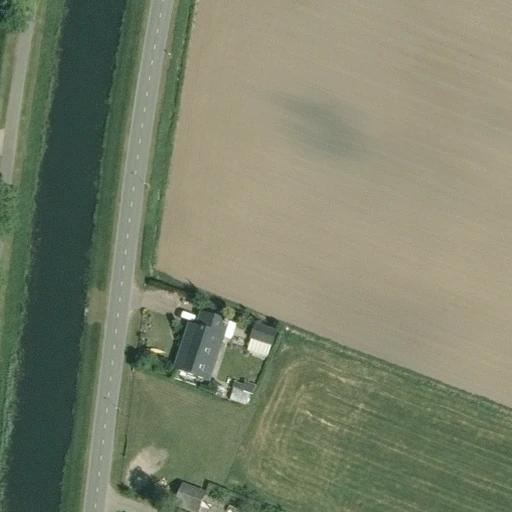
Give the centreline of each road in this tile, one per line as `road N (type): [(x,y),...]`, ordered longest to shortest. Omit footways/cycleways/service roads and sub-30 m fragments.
road 1 (tertiary): [(93,511),(160,0)]
road 2 (unclassified): [(31,0),(0,219)]
